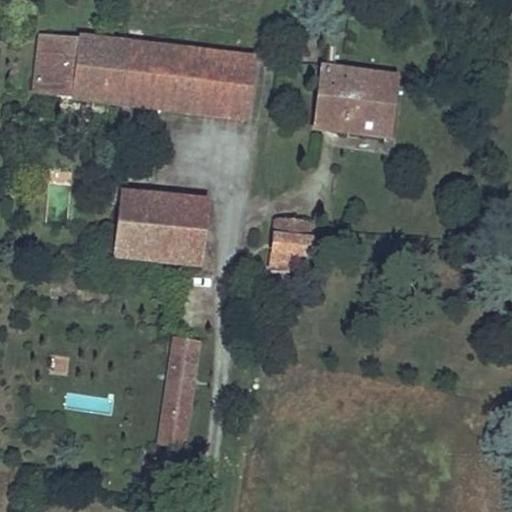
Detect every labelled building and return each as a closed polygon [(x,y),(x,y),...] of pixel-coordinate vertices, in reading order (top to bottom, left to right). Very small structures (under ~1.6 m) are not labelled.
[(204,53),(40,37),(33,95),(103,101),(122,103),(197,110),(204,53)] [(249,58),(204,53),(197,110),(242,116),(249,58)] [(323,87),(342,90),(337,131),(384,137),(390,79),(320,70),(320,75),(324,76),(323,87)] [(342,90),(323,87),(318,128),(337,131),(342,90)] [(143,263),(197,268),(204,203),(124,194),(128,162),(116,160),(112,193),(120,193),(112,260),(143,263)] [(304,258),(306,258),(308,258),(311,239),(306,239),(308,224),(274,220),(269,270),(302,274),(304,258)] [(195,290),(197,268),(143,263),(141,284),(195,290)] [(182,449),(189,396),(196,343),(174,340),(160,445),(182,449)] [(65,407),(112,416),(115,400),(68,391),(65,407)]
